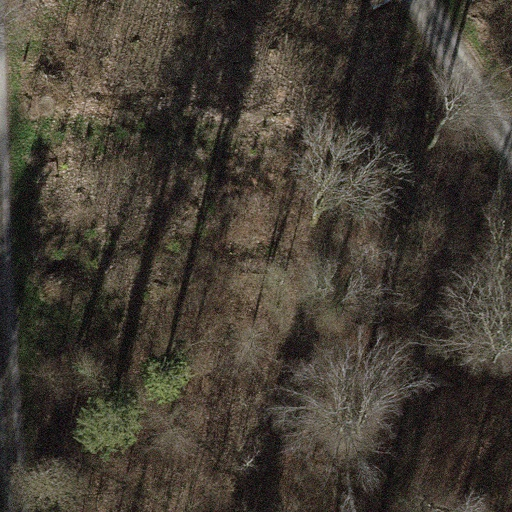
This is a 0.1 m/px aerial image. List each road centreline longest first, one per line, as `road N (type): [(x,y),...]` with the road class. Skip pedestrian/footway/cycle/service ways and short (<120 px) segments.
road 1 (track): [(0,121),(8,421),(22,511)]
road 2 (track): [(511,134),(418,0)]
